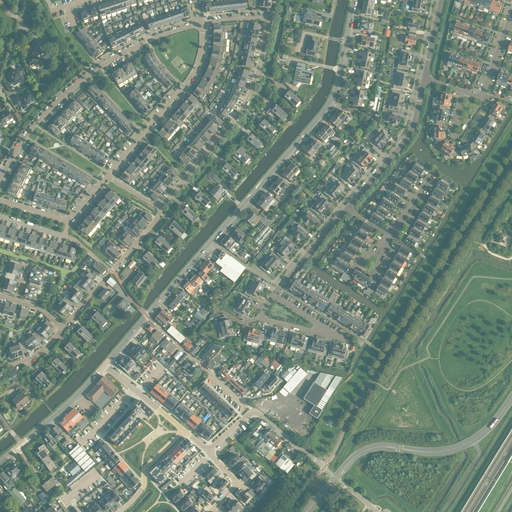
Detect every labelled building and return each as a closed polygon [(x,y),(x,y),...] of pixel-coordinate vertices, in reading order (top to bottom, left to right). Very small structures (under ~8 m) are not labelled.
[(118,0),(113,2),(116,13),(121,11),(118,0)] [(123,0),(118,0),(121,11),(126,9),(123,0)] [(129,0),(123,0),(126,9),(127,9),(126,7),(131,6),(129,0)] [(483,11),(487,0),(481,0),(478,10),(483,11)] [(489,0),(487,0),(483,11),(483,12),(484,9),(489,10),(492,1),(489,0)] [(493,15),(497,3),(492,1),(489,10),(493,12),(492,15),(493,15)] [(113,2),(108,4),(111,14),(116,13),(113,2)] [(413,4),(412,11),(418,13),(419,10),(425,11),(426,7),(426,5),(414,2),(413,4)] [(497,3),(493,15),(498,17),(502,5),(497,3)] [(108,4),(103,5),(106,16),(111,14),(108,4)] [(97,7),(100,16),(101,18),(106,16),(103,5),(97,7)] [(90,10),(88,11),(90,19),(92,18),(93,18),(98,16),(95,8),(90,9),(90,10)] [(181,10),(183,19),(189,17),(186,9),(181,10)] [(305,24),(307,24),(317,26),(318,22),(319,22),(320,18),(314,16),(315,12),(306,10),(305,15),(307,15),(305,24)] [(90,19),(88,11),(86,11),(80,13),(83,21),(88,20),(88,19),(90,19)] [(419,30),(420,24),(416,23),(416,21),(412,19),(411,22),(408,21),(406,28),(410,28),(410,32),(416,33),(417,30),(419,30)] [(368,32),(369,24),(365,23),(365,22),(361,21),(361,22),(359,22),(358,26),(357,26),(357,28),(357,29),(368,32)] [(135,25),(140,35),(145,32),(140,22),(135,25)] [(455,22),(452,29),(454,30),(453,34),(458,36),(462,24),(457,22),(457,23),(455,22)] [(462,24),(458,36),(463,38),(467,26),(462,24)] [(135,25),(131,27),(131,28),(131,29),(135,37),(140,35),(135,25)] [(467,26),(463,38),(467,40),(472,28),(467,26)] [(131,27),(126,29),(131,39),(135,37),(131,29),(131,28),(131,27)] [(76,35),(79,39),(86,33),(87,33),(88,32),(84,28),(76,35)] [(472,28),(467,40),(472,42),(477,29),(472,28)] [(126,41),(131,39),(126,29),(121,31),(126,41)] [(477,29),(472,42),(477,43),(481,31),(477,29)] [(121,31),(117,34),(121,44),(126,41),(121,31)] [(481,31),(477,43),(482,45),(483,42),(486,33),(481,31)] [(79,39),(82,43),(91,36),(91,35),(89,37),(87,33),(86,33),(79,39)] [(483,42),(482,45),(487,47),(488,44),(491,35),(486,33),(483,42)] [(117,46),(121,44),(117,34),(116,34),(117,36),(113,38),(117,46)] [(415,45),(417,39),(415,39),(415,36),(409,34),(408,37),(404,36),(403,43),(406,43),(406,44),(411,45),(411,44),(415,45)] [(117,46),(113,38),(112,35),(107,38),(108,40),(112,48),(117,46)] [(82,43),(86,47),(94,40),(91,36),(82,43)] [(362,37),(360,45),(373,47),(374,39),(377,40),(377,37),(370,36),(370,38),(362,37)] [(315,38),(310,37),(309,41),(310,41),(308,51),(317,53),(319,43),(314,42),(315,38)] [(86,47),(89,51),(96,45),(98,44),(94,40),(86,47)] [(89,51),(92,55),(99,49),(96,45),(89,51)] [(99,49),(92,55),(96,59),(103,53),(99,49)] [(401,50),(399,59),(412,62),(412,61),(413,62),(414,59),(412,58),(413,56),(411,56),(412,52),(401,50)] [(46,51),(40,55),(34,58),(32,55),(26,59),(32,68),(36,66),(36,67),(50,58),(46,51)] [(222,59),(224,53),(213,51),(213,53),(212,53),(211,57),(222,59)] [(358,59),(372,62),(373,62),(370,61),(371,58),(373,59),(374,55),(359,52),(359,56),(362,56),(362,60),(358,59)] [(145,65),(154,58),(151,54),(149,55),(148,55),(145,56),(146,57),(141,59),(145,65)] [(452,68),(456,56),(451,54),(451,55),(448,54),(446,61),(448,62),(446,66),(452,68)] [(456,70),(461,58),(456,56),(452,68),(456,70)] [(210,62),(221,65),(222,59),(211,57),(211,60),(210,62)] [(157,63),(154,58),(145,65),(147,69),(157,63)] [(461,72),(466,59),(461,58),(456,70),(461,72)] [(372,62),(358,59),(357,63),(361,64),(360,68),(368,69),(369,66),(372,66),(372,62)] [(412,62),(399,59),(397,68),(408,70),(408,67),(411,68),(411,65),(413,66),(413,63),(412,62)] [(466,59),(461,72),(462,69),(467,71),(470,61),(466,59)] [(472,72),(475,63),(470,61),(467,71),(472,72)] [(221,65),(210,62),(210,65),(209,64),(208,68),(218,72),(220,73),(223,66),(221,65)] [(160,67),(157,63),(147,69),(151,74),(160,67)] [(297,63),(293,83),(293,84),(296,86),(299,83),(309,85),(310,83),(311,82),(310,82),(312,73),(304,71),(305,65),(297,63)] [(475,63),(472,72),(477,74),(480,65),(475,63)] [(128,64),(126,66),(132,78),(137,75),(131,64),(129,65),(128,64)] [(132,78),(126,66),(123,68),(121,69),(127,80),(132,78)] [(163,71),(160,67),(151,74),(154,78),(163,71)] [(216,78),(218,72),(208,68),(207,71),(206,73),(216,78)] [(17,70),(12,73),(7,76),(12,84),(14,83),(20,80),(22,83),(28,79),(21,69),(18,71),(17,70)] [(116,71),(123,83),(127,80),(121,69),(119,70),(116,71)] [(239,75),(247,78),(248,75),(249,73),(244,71),(244,70),(241,69),(239,75)] [(123,83),(116,71),(114,73),(112,75),(117,84),(118,86),(123,83)] [(166,75),(163,71),(154,78),(159,83),(166,75)] [(354,79),(369,81),(366,81),(367,77),(369,78),(370,74),(355,71),(355,75),(358,76),(358,79),(354,78),(354,79)] [(397,71),(395,80),(407,82),(409,82),(410,79),(408,79),(409,77),(406,76),(407,73),(397,71)] [(502,83),(505,74),(500,72),(497,81),(502,83)] [(203,78),(213,84),(216,78),(206,73),(205,75),(203,78)] [(507,85),(510,76),(505,74),(502,83),(507,85)] [(170,78),(166,75),(159,83),(163,86),(170,78)] [(246,81),(247,78),(239,75),(237,80),(245,83),(246,81)] [(170,78),(163,86),(167,91),(170,87),(173,85),(172,84),(174,82),(170,78)] [(210,89),(213,84),(203,78),(201,81),(202,82),(201,84),(210,89)] [(369,81),(354,79),(353,82),(357,83),(356,87),(365,88),(365,85),(368,85),(369,81)] [(244,85),(245,83),(237,80),(235,85),(243,89),(245,86),(244,85)] [(407,82),(395,80),(393,85),(393,89),(403,91),(404,88),(406,88),(407,83),(407,82)] [(206,95),(210,89),(201,84),(200,86),(199,85),(197,88),(206,95)] [(242,92),(243,89),(235,85),(233,84),(231,89),(233,90),(241,94),(242,92)] [(90,97),(98,89),(94,85),(92,87),(91,87),(89,89),(89,90),(86,93),(90,97)] [(206,95),(197,88),(195,91),(194,93),(200,98),(199,100),(201,101),(202,100),(206,95)] [(90,97),(93,101),(102,93),(98,89),(90,97)] [(240,96),(241,94),(233,90),(231,89),(228,94),(230,95),(238,99),(240,96)] [(299,101),(301,98),(296,93),(291,89),(289,91),(286,95),(289,97),(287,99),(295,106),(299,101)] [(21,108),(26,105),(27,106),(34,102),(32,99),(34,98),(30,90),(26,93),(27,95),(22,98),(22,99),(20,100),(17,96),(13,98),(17,105),(19,104),(21,108)] [(128,96),(131,100),(138,94),(138,93),(135,90),(128,96)] [(350,98),(365,101),(365,100),(362,100),(363,97),(365,97),(366,93),(352,90),(351,94),(355,95),(354,98),(350,97),(350,98)] [(392,91),(390,100),(403,103),(404,97),(402,97),(403,93),(392,91)] [(131,100),(134,104),(143,96),(140,92),(138,93),(138,94),(131,100)] [(440,100),(450,102),(451,96),(450,96),(450,93),(443,92),(442,94),(440,100)] [(93,101),(97,105),(105,97),(102,93),(93,101)] [(237,102),(238,99),(230,95),(228,94),(226,98),(235,104),(236,102),(237,102)] [(134,104),(138,108),(146,100),(143,96),(134,104)] [(97,105),(101,109),(109,101),(105,97),(97,105)] [(186,101),(194,109),(198,104),(190,97),(189,99),(188,99),(186,101)] [(234,106),(235,104),(226,98),(223,103),(224,104),(232,109),(234,106)] [(365,101),(350,98),(349,101),(353,102),(352,106),(361,108),(362,104),(364,105),(365,101)] [(369,104),(369,105),(369,106),(371,106),(372,106),(373,107),(373,108),(372,108),(372,109),(373,109),(373,110),(373,111),(373,112),(373,113),(374,113),(375,113),(376,113),(376,112),(377,112),(378,112),(378,111),(379,111),(378,111),(379,111),(379,110),(379,109),(379,108),(379,107),(380,106),(380,105),(380,104),(380,103),(380,102),(381,101),(381,100),(381,99),(380,99),(379,99),(378,98),(377,98),(376,98),(375,98),(375,100),(374,102),(374,103),(373,102),(370,102),(369,103),(369,104)] [(150,104),(146,100),(138,108),(141,111),(150,104)] [(403,103),(390,100),(388,109),(399,111),(399,108),(402,109),(403,103)] [(439,108),(447,109),(447,107),(449,107),(450,102),(440,100),(439,105),(440,105),(439,108)] [(73,103),(71,105),(79,113),(83,109),(76,101),(74,103),(73,103)] [(101,109),(104,113),(113,105),(109,101),(101,109)] [(190,113),(194,109),(186,101),(183,104),(184,105),(182,106),(190,113)] [(491,108),(500,113),(503,109),(502,108),(504,106),(497,102),(496,104),(494,103),(491,108)] [(269,109),(266,113),(272,118),(276,115),(281,120),(282,119),(283,121),(287,116),(286,115),(286,114),(285,114),(288,112),(284,109),(282,111),(281,111),(282,110),(281,110),(283,107),(278,103),(276,105),(272,109),(273,109),(272,111),(269,109)] [(150,104),(141,111),(145,116),(147,114),(150,112),(149,111),(153,108),(150,104)] [(231,112),(232,109),(224,104),(222,109),(229,114),(230,112),(231,112)] [(68,109),(76,117),(77,118),(80,114),(79,113),(71,105),(69,107),(70,108),(68,109)] [(117,109),(113,105),(104,113),(108,117),(110,116),(110,115),(117,109)] [(187,118),(190,113),(182,106),(181,108),(178,110),(187,118)] [(437,116),(447,118),(448,112),(446,112),(447,109),(439,108),(439,110),(438,110),(437,116)] [(489,116),(495,120),(496,118),(497,118),(500,113),(491,108),(488,113),(490,114),(489,116)] [(72,121),(76,117),(68,109),(66,111),(64,113),(72,121)] [(112,121),(113,119),(120,113),(117,109),(110,115),(110,116),(108,117),(112,121)] [(229,114),(222,109),(218,113),(221,115),(226,119),(228,116),(229,114)] [(175,115),(184,124),(184,123),(183,122),(187,118),(178,110),(176,113),(176,114),(175,115)] [(339,110),(334,116),(341,122),(346,117),(339,110)] [(0,120),(2,125),(13,119),(8,112),(3,115),(0,116),(0,120)] [(13,115),(17,123),(21,121),(17,113),(13,115)] [(68,125),(72,121),(64,113),(62,115),(60,117),(68,125)] [(112,121),(116,125),(124,117),(120,113),(113,119),(112,121)] [(397,123),(398,124),(400,118),(397,117),(398,114),(392,113),(391,116),(387,115),(386,121),(393,122),(392,125),(397,126),(397,123)] [(180,128),(184,124),(175,115),(173,117),(170,120),(180,128)] [(208,119),(210,121),(218,128),(219,126),(220,126),(222,124),(213,116),(212,115),(208,119)] [(341,122),(334,116),(329,121),(336,128),(341,122)] [(436,124),(443,125),(444,123),(445,123),(447,118),(437,116),(436,121),(436,124)] [(483,122),(491,127),(494,122),(495,120),(489,116),(487,118),(486,117),(483,122)] [(64,128),(68,125),(60,117),(59,119),(58,118),(56,121),(64,128)] [(116,125),(119,129),(128,120),(124,117),(116,125)] [(132,124),(128,120),(119,129),(123,133),(132,124)] [(167,124),(175,131),(179,127),(180,128),(170,120),(168,122),(168,123),(167,124)] [(270,135),(274,130),(269,125),(269,124),(264,120),(261,124),(264,126),(262,128),(270,135)] [(61,132),(64,128),(56,121),(54,123),(55,123),(53,125),(61,132)] [(210,121),(206,125),(215,132),(217,130),(216,129),(218,128),(210,121)] [(480,130),(486,134),(488,131),(488,132),(491,127),(483,122),(480,127),(481,127),(480,130)] [(136,128),(132,124),(123,133),(127,137),(131,133),(131,134),(133,132),(133,131),(136,128)] [(171,136),(175,131),(167,124),(165,126),(162,129),(171,136)] [(434,133),(444,133),(444,128),(443,128),(443,125),(436,124),(435,128),(434,127),(434,133)] [(61,132),(53,125),(51,127),(51,126),(48,128),(57,136),(61,132)] [(206,125),(203,129),(211,136),(212,134),(213,134),(215,132),(206,125)] [(321,131),(328,137),(331,139),(335,134),(326,125),(321,131)] [(171,136),(162,129),(160,131),(160,132),(159,134),(167,141),(171,136)] [(203,129),(199,133),(208,140),(210,138),(209,138),(211,136),(203,129)] [(474,136),(483,141),(486,136),(485,136),(486,134),(480,130),(479,132),(477,131),(474,136)] [(328,137),(321,131),(316,136),(324,143),(328,137)] [(379,131),(375,136),(385,144),(388,139),(387,138),(389,136),(384,131),(382,134),(379,131)] [(199,133),(196,137),(204,144),(205,142),(206,143),(208,140),(199,133)] [(438,144),(444,141),(443,139),(444,139),(444,133),(434,133),(434,139),(435,139),(438,144)] [(69,143),(73,146),(78,138),(80,137),(75,134),(69,143)] [(258,150),(262,145),(261,144),(261,143),(256,140),(257,139),(252,134),(248,138),(251,141),(250,143),(256,148),(257,148),(258,150)] [(385,144),(375,136),(369,143),(374,147),(376,144),(381,149),(385,144)] [(483,141),(474,136),(471,140),(473,141),(471,143),(476,149),(479,145),(480,146),(483,141)] [(191,140),(201,148),(203,146),(202,146),(204,144),(196,137),(192,141),(191,140)] [(73,146),(78,149),(84,140),(84,139),(82,141),(78,138),(73,146)] [(88,142),(84,140),(78,149),(82,152),(88,142)] [(191,140),(187,144),(197,152),(198,150),(199,151),(201,148),(191,140)] [(308,145),(315,152),(320,146),(313,140),(308,145)] [(445,154),(450,145),(446,142),(445,143),(444,141),(438,144),(441,150),(440,150),(445,154)] [(93,145),(88,142),(82,152),(86,155),(93,145)] [(464,146),(468,155),(473,153),(473,152),(476,149),(471,143),(470,145),(469,144),(464,146)] [(184,148),(194,157),(196,154),(195,154),(197,152),(187,144),(189,145),(185,149),(184,148)] [(97,148),(93,145),(86,155),(90,157),(97,148)] [(145,150),(153,157),(157,152),(154,149),(149,145),(146,148),(145,150)] [(315,152),(308,145),(303,151),(311,157),(315,152)] [(456,156),(457,150),(454,150),(455,148),(450,145),(445,154),(444,156),(445,157),(446,154),(450,157),(450,156),(456,156)] [(35,156),(39,148),(35,146),(33,148),(31,151),(30,153),(35,156)] [(236,153),(232,157),(237,161),(239,158),(244,163),(246,164),(250,159),(248,158),(244,154),(244,153),(246,151),(241,146),(239,149),(236,153)] [(457,150),(456,156),(463,157),(463,158),(468,155),(464,146),(459,149),(459,150),(457,150)] [(35,156),(39,159),(44,151),(39,148),(35,156)] [(90,157),(95,160),(101,151),(97,148),(90,157)] [(184,148),(180,152),(190,160),(191,159),(192,159),(194,157),(184,148)] [(364,148),(358,155),(368,163),(372,159),(370,157),(372,155),(364,148)] [(149,161),(153,157),(145,150),(144,152),(143,151),(141,154),(149,161)] [(39,159),(44,162),(49,154),(44,151),(39,159)] [(95,160),(99,163),(104,155),(100,153),(101,151),(95,160)] [(188,162),(190,160),(180,152),(177,156),(187,165),(189,163),(188,162)] [(53,157),(49,154),(44,162),(43,163),(48,166),(49,165),(53,157)] [(104,155),(99,163),(103,166),(105,164),(106,164),(107,161),(109,158),(108,158),(109,156),(105,154),(104,155)] [(137,159),(147,167),(145,166),(149,161),(141,154),(138,157),(139,157),(137,159)] [(358,155),(354,160),(352,162),(360,169),(363,166),(364,168),(368,163),(358,155)] [(52,169),(58,159),(53,157),(49,165),(53,167),(52,169)] [(321,158),(317,162),(319,163),(315,169),(318,171),(325,161),(321,158)] [(52,169),(57,172),(63,162),(58,159),(52,169)] [(143,172),(147,167),(137,159),(136,161),(135,160),(133,163),(143,172)] [(232,168),(230,166),(230,165),(233,167),(234,166),(228,160),(226,162),(223,166),(226,170),(225,172),(231,177),(232,177),(233,179),(237,174),(236,173),(236,172),(231,168),(232,168)] [(57,172),(62,175),(67,165),(63,162),(57,172)] [(410,170),(420,176),(423,171),(423,170),(424,168),(416,162),(411,170),(410,169),(410,170)] [(143,172),(133,163),(130,166),(131,166),(129,168),(136,174),(139,176),(137,175),(141,171),(143,172)] [(21,166),(19,169),(29,174),(32,169),(23,164),(21,166)] [(292,174),(294,176),(296,177),(300,172),(299,170),(292,164),(287,169),(292,174)] [(72,168),(67,165),(62,175),(67,178),(68,176),(67,176),(72,168)] [(349,166),(345,171),(355,179),(358,175),(357,173),(359,171),(354,167),(352,169),(349,166)] [(68,176),(72,178),(77,171),(72,168),(67,176),(68,176)] [(135,181),(139,176),(136,174),(129,168),(128,170),(127,169),(125,172),(135,181)] [(169,168),(166,172),(174,179),(175,177),(176,178),(178,175),(169,168)] [(309,168),(305,171),(311,178),(316,173),(311,168),(310,169),(309,168)] [(29,174),(19,169),(18,171),(19,172),(18,174),(27,179),(29,180),(30,178),(28,177),(29,174)] [(292,174),(287,169),(282,175),(289,181),(290,181),(293,184),(296,181),(292,178),(294,176),(292,174)] [(420,176),(410,170),(405,177),(404,176),(404,177),(414,183),(417,178),(417,177),(418,175),(420,176)] [(72,178),(77,181),(81,173),(77,171),(72,178)] [(355,179),(345,171),(339,178),(344,182),(346,179),(351,184),(352,182),(353,183),(355,181),(354,179),(355,179)] [(135,181),(125,172),(123,175),(123,176),(121,177),(129,184),(133,180),(135,181)] [(161,175),(171,184),(173,181),(172,181),(174,179),(166,172),(162,176),(161,175)] [(77,181),(81,184),(86,176),(81,173),(77,181)] [(24,184),(27,179),(18,174),(17,176),(16,176),(15,178),(24,184)] [(161,175),(157,179),(167,187),(168,186),(169,186),(171,184),(161,175)] [(91,179),(86,176),(81,184),(86,187),(88,184),(88,185),(90,182),(89,181),(91,179)] [(396,182),(395,182),(408,190),(411,185),(411,184),(412,182),(414,183),(404,177),(401,182),(398,180),(396,182)] [(22,188),(24,184),(15,178),(13,181),(14,181),(13,183),(22,188)] [(274,184),(281,191),(286,185),(279,178),(274,184)] [(436,186),(448,193),(445,191),(450,184),(441,178),(440,181),(439,181),(436,186)] [(155,185),(164,192),(166,189),(165,189),(167,187),(157,179),(158,181),(155,185)] [(333,181),(330,185),(339,194),(343,189),(341,188),(344,185),(339,181),(337,184),(333,181)] [(408,190),(395,182),(393,185),(396,187),(393,191),(392,190),(392,191),(402,197),(405,192),(405,191),(406,189),(408,190)] [(19,193),(22,188),(13,183),(11,185),(9,188),(19,193)] [(281,191),(274,184),(269,189),(277,196),(281,191)] [(150,187),(160,196),(161,194),(162,194),(164,192),(155,185),(152,188),(150,187)] [(339,194),(330,185),(324,193),(332,199),(334,197),(335,198),(339,194)] [(217,186),(214,189),(213,191),(210,194),(217,200),(220,197),(219,196),(223,192),(217,186)] [(448,193),(436,186),(437,187),(435,189),(431,194),(441,200),(441,199),(443,195),(446,196),(448,193)] [(160,196),(150,187),(146,192),(156,200),(159,198),(158,197),(160,196)] [(19,193),(9,188),(8,190),(8,191),(7,193),(17,198),(19,193)] [(32,202),(38,204),(41,192),(36,191),(32,202)] [(108,194),(107,196),(116,203),(119,199),(122,201),(124,199),(119,195),(118,197),(115,196),(116,195),(111,191),(108,194)] [(402,197),(392,191),(391,191),(391,192),(391,193),(390,193),(390,194),(389,195),(387,198),(384,196),(383,196),(396,204),(399,199),(399,198),(400,196),(402,197)] [(38,204),(43,205),(46,194),(46,195),(41,193),(42,192),(41,192),(38,204)] [(208,205),(210,203),(209,201),(205,198),(206,197),(200,192),(196,196),(200,198),(198,200),(205,206),(207,204),(208,205)] [(261,199),(269,205),(273,200),(266,193),(261,199)] [(43,205),(48,207),(51,198),(51,196),(46,194),(43,205)] [(322,194),(316,201),(326,210),(327,211),(329,208),(328,207),(330,205),(325,201),(327,199),(322,194)] [(441,200),(431,194),(432,195),(431,197),(430,197),(427,202),(439,209),(436,207),(441,200)] [(112,207),(116,203),(107,196),(106,197),(105,197),(103,199),(112,207)] [(396,204),(383,196),(382,199),(384,201),(381,205),(380,204),(380,205),(390,211),(393,206),(393,205),(394,203),(396,204)] [(53,209),(58,210),(62,200),(56,198),(56,200),(53,209)] [(109,212),(112,207),(103,199),(101,202),(100,204),(109,212)] [(269,205),(261,199),(256,204),(264,211),(269,205)] [(62,200),(58,210),(64,212),(65,209),(66,206),(67,201),(62,200)] [(326,210),(316,201),(312,206),(315,209),(313,211),(318,215),(320,213),(322,214),(325,210),(326,210)] [(439,209),(427,202),(428,203),(426,205),(426,204),(422,210),(432,215),(431,215),(434,211),(437,212),(439,209)] [(105,216),(109,212),(100,204),(99,206),(98,205),(96,208),(105,216)] [(390,211),(380,205),(375,212),(374,211),(374,212),(384,218),(387,213),(387,212),(388,210),(390,211)] [(193,223),(198,218),(192,212),(187,207),(184,211),(187,214),(185,215),(193,223)] [(102,220),(105,216),(96,208),(94,210),(93,212),(102,220)] [(316,221),(314,220),(316,217),(308,210),(302,218),(305,220),(303,222),(307,225),(308,223),(312,226),(316,221)] [(432,215),(422,210),(423,211),(422,213),(421,212),(418,218),(430,225),(427,223),(432,215)] [(137,214),(147,222),(149,221),(151,219),(143,211),(139,215),(138,214),(137,214)] [(98,224),(102,220),(93,212),(92,214),(91,213),(89,216),(98,224)] [(369,220),(378,225),(381,220),(381,219),(382,217),(384,218),(374,212),(369,220)] [(251,213),(245,220),(250,224),(250,225),(252,227),(259,219),(257,217),(256,218),(251,213)] [(137,214),(134,218),(144,227),(146,225),(146,224),(147,222),(137,214)] [(95,228),(98,224),(89,216),(87,218),(87,219),(86,220),(95,228)] [(134,218),(130,222),(140,231),(141,229),(142,229),(144,227),(134,218)] [(430,225),(418,218),(417,221),(416,220),(413,226),(425,233),(422,231),(425,226),(428,228),(430,225)] [(91,232),(95,228),(86,220),(85,222),(84,222),(82,224),(91,232)] [(179,227),(178,226),(180,224),(176,220),(174,222),(173,222),(170,226),(167,230),(171,234),(173,232),(179,237),(184,232),(179,228),(179,227)] [(140,231),(130,222),(130,223),(132,224),(128,228),(137,235),(139,233),(139,232),(140,231)] [(256,229),(261,233),(266,226),(262,222),(256,229)] [(359,230),(368,236),(367,235),(369,233),(369,234),(373,228),(364,222),(359,230)] [(91,232),(82,224),(80,226),(80,227),(79,229),(88,236),(91,232)] [(305,234),(307,231),(299,224),(293,232),(295,234),(294,236),(297,239),(299,237),(302,240),(307,235),(305,234)] [(271,230),(266,226),(261,233),(254,241),(258,245),(271,230)] [(425,233),(413,226),(414,226),(413,229),(412,228),(409,233),(420,241),(421,240),(418,239),(421,234),(423,236),(425,233)] [(4,239),(9,241),(13,230),(11,229),(8,228),(4,239)] [(128,228),(125,232),(133,239),(134,237),(135,237),(137,235),(128,228)] [(240,244),(247,237),(237,229),(233,234),(236,236),(234,238),(240,244)] [(9,241),(14,243),(18,231),(15,230),(15,231),(13,230),(9,241)] [(368,236),(359,230),(354,238),(354,237),(354,238),(362,243),(363,243),(362,243),(364,241),(368,236)] [(14,243),(20,244),(23,233),(21,233),(21,232),(18,231),(14,243)] [(133,239),(125,232),(122,236),(120,235),(130,243),(132,241),(132,240),(133,239)] [(20,244),(25,246),(29,234),(25,233),(25,234),(23,233),(20,244)] [(420,241),(409,233),(408,234),(409,234),(408,236),(407,236),(404,242),(413,247),(416,242),(418,244),(420,241)] [(32,235),(29,234),(25,246),(30,248),(33,237),(31,236),(32,235)] [(130,243),(120,235),(116,239),(121,243),(126,247),(127,245),(128,246),(130,243)] [(224,239),(232,247),(235,243),(227,236),(224,239)] [(30,248),(35,249),(39,238),(36,237),(33,237),(30,248)] [(158,245),(166,252),(171,247),(165,242),(165,241),(160,237),(157,241),(160,243),(158,245)] [(285,237),(279,244),(289,252),(293,248),(291,246),(293,243),(285,237)] [(35,249),(40,251),(44,240),(42,239),(42,238),(39,238),(35,249)] [(348,245),(357,251),(357,250),(358,248),(359,249),(362,243),(354,238),(349,245),(348,245)] [(232,247),(224,239),(220,243),(229,251),(232,247)] [(40,251),(45,253),(49,241),(46,240),(44,240),(40,251)] [(45,253),(51,254),(54,243),(52,242),(49,241),(45,253)] [(110,246),(105,252),(114,260),(119,254),(112,248),(114,245),(109,241),(107,243),(110,246)] [(51,254),(56,256),(59,244),(56,243),(56,244),(54,243),(51,254)] [(56,256),(61,258),(64,246),(62,246),(63,245),(59,244),(56,256)] [(279,244),(276,249),(279,251),(277,254),(282,258),(284,255),(285,257),(289,252),(279,244)] [(357,251),(348,245),(344,253),(343,253),(352,258),(353,256),(354,256),(357,251)] [(61,258),(66,259),(70,247),(67,246),(66,247),(64,246),(61,258)] [(397,254),(406,260),(406,259),(410,252),(401,246),(398,252),(399,252),(397,254)] [(75,256),(73,256),(75,250),(73,249),(73,248),(70,247),(66,259),(74,262),(75,256)] [(148,252),(144,256),(147,259),(146,261),(153,267),(158,262),(152,258),(153,257),(148,252)] [(220,258),(215,263),(215,264),(222,269),(220,272),(234,283),(245,269),(230,257),(230,258),(222,252),(219,257),(220,258)] [(272,253),(266,260),(276,268),(279,264),(278,262),(280,260),(272,253)] [(352,258),(343,253),(340,257),(338,256),(336,259),(347,266),(348,263),(349,264),(352,258)] [(406,260),(397,254),(393,259),(394,260),(393,262),(392,262),(401,268),(401,267),(406,260)] [(10,268),(20,271),(21,269),(21,268),(21,266),(20,266),(21,262),(10,259),(9,263),(11,263),(10,268)] [(347,266),(336,259),(338,261),(335,265),(333,263),(331,267),(342,274),(343,271),(344,271),(347,266)] [(266,260),(260,267),(265,271),(267,268),(272,273),(276,268),(266,260)] [(136,263),(133,261),(128,267),(131,269),(136,263)] [(203,265),(214,275),(215,273),(216,273),(211,269),(213,266),(220,272),(222,269),(215,264),(215,263),(214,262),(212,266),(207,261),(203,265)] [(401,268),(392,262),(389,267),(389,268),(388,270),(397,275),(396,275),(401,268)] [(100,273),(102,275),(105,271),(97,264),(94,267),(93,266),(91,269),(98,275),(100,273)] [(214,275),(203,265),(200,269),(209,277),(211,275),(212,276),(214,275)] [(31,275),(42,278),(43,274),(45,274),(46,270),(35,267),(34,270),(33,270),(33,272),(32,271),(31,275)] [(20,271),(10,268),(8,273),(6,272),(5,275),(15,279),(16,276),(18,276),(19,274),(20,271)] [(358,284),(363,275),(358,272),(359,272),(355,270),(350,278),(358,283),(357,284),(358,284)] [(397,275),(388,270),(384,275),(385,276),(384,278),(383,278),(392,283),(397,275)] [(83,280),(91,287),(93,285),(94,283),(93,282),(96,278),(87,271),(84,275),(86,276),(83,280)] [(201,271),(197,275),(203,281),(205,282),(207,284),(208,282),(210,280),(207,277),(201,271)] [(138,287),(146,278),(140,273),(132,282),(138,287)] [(5,284),(15,288),(16,285),(16,282),(14,282),(15,279),(5,275),(4,279),(6,280),(5,284)] [(30,283),(41,287),(42,283),(40,283),(42,278),(31,275),(30,278),(31,278),(30,280),(31,280),(30,283)] [(192,279),(202,288),(204,286),(200,283),(202,281),(195,275),(192,279)] [(363,275),(358,284),(359,283),(366,288),(371,280),(368,279),(369,278),(366,276),(366,277),(363,275)] [(290,284),(287,288),(291,291),(297,283),(298,280),(294,277),(292,280),(291,280),(289,283),(290,284)] [(112,288),(116,283),(110,278),(106,282),(112,288)] [(379,286),(387,291),(388,291),(387,291),(392,283),(383,278),(380,283),(380,284),(379,286),(379,285),(379,286)] [(202,288),(192,279),(189,283),(195,288),(197,286),(201,289),(202,288)] [(252,280),(249,285),(261,292),(263,286),(261,285),(263,282),(257,279),(256,282),(252,280)] [(75,285),(84,292),(86,290),(87,291),(89,289),(89,290),(91,287),(83,280),(77,286),(75,285)] [(190,294),(193,290),(196,293),(198,291),(188,282),(183,287),(190,294)] [(26,291),(37,294),(38,290),(40,290),(41,287),(30,283),(29,286),(28,286),(28,288),(27,288),(26,291)] [(297,283),(291,291),(292,291),(296,294),(301,285),(297,283)] [(14,291),(15,288),(5,284),(3,289),(2,293),(10,295),(11,292),(13,293),(14,290),(14,291)] [(71,293),(80,300),(82,298),(82,297),(83,296),(82,295),(84,292),(75,285),(73,287),(75,289),(71,293)] [(249,285),(245,293),(250,296),(252,294),(258,297),(261,292),(249,285)] [(301,285),(296,294),(300,296),(300,297),(307,285),(305,288),(301,285)] [(307,285),(300,297),(304,299),(311,288),(307,285)] [(387,291),(379,286),(375,291),(376,291),(374,294),(382,299),(387,291)] [(311,288),(304,299),(305,299),(309,302),(316,291),(315,291),(314,293),(310,291),(312,288),(311,288)] [(100,294),(98,296),(100,298),(104,301),(109,295),(112,298),(115,294),(111,290),(109,292),(105,289),(100,294)] [(177,294),(183,299),(185,297),(187,298),(187,299),(188,300),(191,298),(189,296),(181,290),(177,294)] [(35,299),(37,294),(26,291),(25,294),(26,295),(25,296),(26,297),(25,300),(36,303),(37,300),(35,299)] [(316,291),(309,302),(313,304),(313,305),(320,294),(316,291)] [(80,300),(71,293),(66,299),(64,298),(73,305),(75,303),(76,304),(78,302),(78,303),(80,300)] [(323,308),(322,310),(326,313),(328,311),(333,302),(336,296),(332,293),(329,299),(323,308)] [(174,298),(180,303),(181,304),(183,303),(181,301),(183,299),(177,294),(174,298)] [(320,294),(313,305),(317,307),(324,296),(320,294)] [(242,295),(238,303),(249,309),(252,304),(250,303),(251,300),(242,295)] [(324,296),(317,307),(318,308),(318,307),(322,310),(323,308),(329,299),(324,296)] [(60,306),(69,313),(71,311),(70,310),(72,309),(70,307),(73,305),(64,298),(62,300),(64,302),(60,306)] [(116,306),(123,313),(126,310),(128,310),(130,308),(129,306),(128,304),(129,303),(123,298),(116,306)] [(180,303),(174,298),(168,305),(174,310),(180,303)] [(328,311),(326,313),(331,316),(336,307),(337,304),(333,302),(328,311)] [(238,303),(233,311),(242,316),(244,313),(246,315),(249,309),(238,303)] [(8,316),(11,305),(8,304),(8,305),(6,304),(5,306),(2,305),(0,311),(0,313),(3,314),(8,316)] [(15,321),(18,310),(15,309),(16,307),(14,306),(11,305),(8,316),(12,317),(12,319),(15,321)] [(69,313),(60,306),(57,309),(55,308),(53,311),(61,318),(64,315),(65,317),(66,315),(67,315),(69,313)] [(336,307),(331,316),(335,318),(340,310),(336,307)] [(203,308),(199,312),(203,316),(207,312),(203,308)] [(18,310),(15,321),(16,318),(19,319),(24,321),(26,315),(27,315),(29,310),(24,309),(24,310),(22,309),(22,311),(18,310)] [(209,317),(210,318),(211,318),(212,318),(213,318),(214,318),(215,317),(216,317),(217,316),(218,316),(219,316),(220,316),(220,315),(220,314),(220,313),(219,312),(219,311),(219,310),(219,309),(218,309),(218,310),(217,310),(217,311),(216,311),(216,312),(215,312),(215,311),(214,311),(214,312),(213,312),(213,313),(212,314),(211,314),(211,315),(210,316),(209,317)] [(100,315),(102,313),(99,310),(93,316),(94,316),(90,321),(94,324),(96,322),(101,327),(101,326),(103,328),(107,323),(105,322),(106,322),(101,318),(102,317),(100,315)] [(340,310),(335,318),(339,321),(346,310),(344,312),(340,310)] [(346,310),(339,321),(344,324),(350,313),(346,310)] [(163,311),(159,315),(168,323),(169,324),(171,326),(175,330),(178,327),(173,323),(172,324),(170,322),(173,320),(171,318),(172,317),(170,314),(168,316),(163,311)] [(198,311),(194,315),(200,321),(204,317),(203,316),(199,312),(198,311)] [(350,313),(344,324),(348,326),(355,315),(350,313)] [(159,315),(155,319),(163,327),(166,324),(168,323),(159,315)] [(355,315),(348,326),(352,329),(359,318),(355,315)] [(226,317),(215,319),(218,330),(231,326),(232,326),(231,323),(230,323),(229,320),(227,321),(226,317)] [(359,318),(352,329),(357,332),(363,321),(359,318)] [(41,328),(50,335),(52,333),(51,333),(53,331),(51,330),(54,327),(45,320),(43,323),(45,324),(41,328)] [(363,321),(357,332),(361,334),(361,335),(368,323),(363,321)] [(368,323),(361,335),(365,337),(371,329),(366,326),(368,324),(368,323)] [(150,333),(154,329),(150,325),(146,329),(150,333)] [(174,338),(178,332),(175,330),(171,326),(166,332),(174,338)] [(231,326),(218,330),(220,339),(230,336),(230,333),(232,333),(231,326)] [(82,327),(80,330),(79,331),(82,333),(80,335),(87,342),(92,337),(87,332),(82,327)] [(34,332),(42,341),(45,338),(46,339),(47,337),(48,338),(50,335),(41,328),(38,332),(36,330),(34,332)] [(243,341),(252,343),(256,331),(256,330),(250,329),(248,335),(245,334),(243,341)] [(267,341),(276,343),(279,331),(273,329),(272,331),(269,331),(267,341)] [(153,342),(160,334),(156,331),(149,339),(153,342)] [(256,331),(252,343),(258,344),(259,340),(262,341),(264,335),(261,334),(261,332),(256,331)] [(279,331),(276,343),(284,345),(287,335),(284,334),(284,332),(279,331)] [(29,339),(36,349),(38,347),(38,346),(40,345),(38,343),(42,341),(34,332),(32,334),(33,336),(29,339)] [(178,332),(174,338),(180,344),(181,343),(181,342),(184,339),(185,338),(178,332)] [(160,334),(153,342),(157,345),(164,337),(160,334)] [(290,347),(296,348),(299,336),(293,334),(293,337),(289,336),(288,342),(291,343),(290,347)] [(299,336),(296,348),(305,351),(306,344),(303,344),(305,337),(299,336)] [(307,351),(316,353),(319,341),(319,339),(316,338),(316,340),(314,339),(312,346),(309,345),(307,351)] [(21,342),(26,352),(30,350),(31,351),(33,350),(36,349),(29,339),(25,342),(24,340),(21,342)] [(165,339),(157,348),(152,354),(154,356),(161,347),(163,349),(169,342),(165,339)] [(194,347),(187,341),(184,339),(181,342),(183,345),(182,346),(189,352),(194,347)] [(194,347),(189,352),(193,356),(200,349),(197,346),(200,342),(199,340),(195,345),(194,347)] [(319,341),(316,353),(325,356),(328,345),(325,345),(325,342),(323,342),(323,340),(320,340),(320,341),(319,341)] [(70,344),(69,343),(66,346),(69,349),(67,351),(74,358),(79,353),(74,348),(75,347),(73,346),(75,345),(71,341),(70,341),(71,342),(70,344)] [(14,347),(18,358),(20,357),(20,356),(22,356),(22,354),(26,352),(21,342),(18,343),(19,345),(14,347)] [(163,351),(162,352),(165,355),(166,354),(167,354),(174,346),(170,343),(163,351)] [(205,355),(202,358),(209,364),(217,355),(224,347),(213,345),(210,344),(208,346),(210,349),(205,355)] [(138,345),(134,350),(142,357),(146,353),(138,345)] [(328,356),(336,358),(339,346),(334,345),(333,347),(330,346),(328,356)] [(174,346),(167,354),(170,357),(177,349),(174,346)] [(339,346),(336,358),(346,361),(348,350),(345,350),(345,347),(339,346)] [(15,359),(18,358),(14,347),(9,349),(6,350),(8,358),(12,357),(12,359),(14,358),(15,359)] [(134,350),(130,354),(137,361),(142,357),(134,350)] [(174,365),(183,354),(179,351),(173,357),(175,359),(169,365),(167,363),(164,366),(166,368),(167,368),(173,374),(175,372),(170,367),(173,364),(174,365)] [(183,354),(174,365),(175,366),(176,365),(178,367),(180,364),(181,365),(187,358),(183,354)] [(217,355),(209,364),(206,368),(210,371),(211,369),(212,369),(216,365),(217,365),(220,363),(219,362),(222,359),(217,355)] [(254,363),(258,359),(254,355),(253,357),(249,361),(253,364),(254,363)] [(61,362),(63,360),(58,356),(59,357),(57,359),(56,358),(53,362),(56,365),(54,367),(61,373),(65,368),(61,364),(62,363),(61,362)] [(127,357),(123,361),(130,368),(135,364),(127,357)] [(258,359),(254,363),(258,366),(263,361),(259,357),(258,359)] [(275,360),(271,365),(276,370),(281,365),(275,360)] [(123,361),(119,365),(126,373),(130,368),(123,361)] [(186,361),(181,366),(174,374),(178,378),(181,374),(179,371),(182,368),(185,370),(183,372),(188,377),(197,367),(192,362),(190,365),(186,361)] [(224,380),(231,372),(231,371),(233,370),(236,368),(238,370),(241,367),(237,363),(234,366),(234,365),(228,371),(224,367),(217,373),(220,376),(220,377),(221,378),(222,378),(224,380)] [(287,383),(297,372),(291,366),(281,377),(287,383)] [(300,368),(297,372),(287,383),(283,387),(290,394),(307,374),(300,368)] [(17,373),(14,369),(7,374),(11,378),(17,373)] [(41,372),(38,376),(37,377),(33,381),(38,385),(40,383),(45,388),(50,383),(45,378),(47,377),(46,376),(48,374),(44,370),(44,371),(42,373),(41,372)] [(231,372),(224,380),(226,381),(226,382),(226,383),(228,383),(233,378),(232,376),(234,374),(231,372)] [(233,378),(228,383),(229,384),(229,385),(230,386),(231,386),(233,387),(240,379),(244,374),(241,372),(237,377),(235,379),(233,378)] [(259,388),(267,379),(269,377),(265,373),(263,375),(255,385),(259,388)] [(307,394),(303,399),(314,405),(309,413),(316,417),(341,378),(319,373),(313,384),(307,394)] [(240,379),(233,387),(234,388),(234,390),(235,391),(236,390),(237,391),(242,385),(241,385),(242,384),(247,378),(244,374),(240,379)] [(278,380),(276,378),(274,376),(266,385),(270,389),(275,383),(278,380)] [(96,386),(95,387),(109,400),(118,390),(103,377),(97,384),(98,386),(97,387),(96,386)] [(158,383),(150,393),(154,396),(162,386),(158,383)] [(205,384),(199,390),(203,394),(209,387),(205,384)] [(241,385),(242,385),(237,391),(238,392),(238,394),(239,395),(241,394),(241,395),(247,388),(242,384),(241,385)] [(162,386),(154,396),(158,400),(167,390),(162,386)] [(107,403),(109,400),(95,387),(86,396),(100,410),(107,403)] [(209,387),(203,394),(206,397),(213,391),(209,387)] [(167,390),(158,400),(163,403),(171,394),(170,393),(167,390)] [(213,391),(206,397),(210,401),(216,394),(213,391)] [(19,410),(29,401),(22,393),(12,401),(19,410)] [(171,394),(163,403),(167,407),(175,397),(171,393),(170,393),(171,394)] [(216,394),(210,401),(214,404),(220,398),(216,394)] [(175,397),(167,407),(171,410),(179,400),(175,397)] [(220,398),(214,404),(218,408),(224,401),(220,398)] [(118,428),(108,438),(110,439),(118,447),(119,448),(129,437),(145,420),(146,421),(148,422),(155,415),(154,413),(141,402),(140,401),(139,402),(138,403),(134,407),(136,408),(133,412),(123,422),(119,427),(118,428)] [(224,401),(218,408),(222,411),(228,405),(224,401)] [(182,402),(173,412),(178,415),(186,405),(182,402)] [(186,405),(178,415),(182,419),(190,409),(186,405)] [(228,405),(222,411),(225,415),(231,408),(228,405)] [(74,408),(64,418),(77,433),(87,423),(74,408)] [(225,415),(224,416),(228,419),(235,412),(231,408),(225,415)] [(190,409),(182,419),(186,422),(192,415),(193,415),(195,413),(190,409)] [(186,422),(186,423),(190,426),(197,418),(196,418),(193,415),(192,415),(186,422)] [(197,418),(190,426),(194,430),(201,422),(202,420),(198,416),(196,418),(197,418)] [(73,437),(77,433),(64,418),(59,423),(73,437)] [(201,422),(194,430),(198,433),(205,425),(201,422)] [(205,425),(198,433),(202,437),(210,428),(211,427),(206,423),(205,425)] [(49,432),(56,439),(62,434),(59,431),(60,430),(58,428),(57,429),(55,427),(52,429),(50,431),(49,432)] [(210,428),(202,437),(207,440),(214,431),(210,428)] [(260,435),(257,438),(260,440),(263,442),(266,444),(268,442),(274,434),(270,431),(264,438),(260,435)] [(49,446),(49,445),(52,448),(57,444),(48,433),(46,435),(45,435),(43,436),(43,437),(43,438),(49,446)] [(268,442),(266,444),(271,449),(272,450),(274,447),(275,448),(282,440),(274,434),(268,442)] [(186,438),(182,442),(190,450),(194,447),(186,438)] [(182,442),(178,445),(187,455),(191,451),(190,450),(182,442)] [(263,442),(257,450),(261,454),(265,457),(271,449),(266,444),(263,442)] [(105,444),(97,451),(101,455),(109,448),(105,444)] [(40,452),(37,454),(41,459),(40,460),(41,461),(48,456),(50,454),(44,445),(38,449),(40,452)] [(95,464),(78,445),(68,454),(86,472),(95,464)] [(178,445),(175,449),(184,458),(187,455),(178,445)] [(109,448),(101,455),(105,459),(112,452),(109,448)] [(175,449),(171,453),(180,462),(184,458),(175,449)] [(271,449),(265,457),(269,460),(276,453),(272,450),(271,449)] [(112,452),(105,459),(108,463),(116,456),(112,452)] [(171,453),(167,456),(174,464),(176,466),(180,462),(171,453)] [(230,460),(227,462),(232,467),(240,459),(235,454),(233,457),(232,456),(229,459),(230,460)] [(283,455),(275,464),(284,472),(286,473),(294,465),(292,463),(283,455)] [(48,456),(41,461),(41,462),(42,461),(46,466),(52,462),(48,456)] [(108,463),(106,464),(110,469),(120,460),(116,456),(108,463)] [(167,456),(164,460),(171,467),(174,464),(167,456)] [(164,460),(160,463),(169,472),(173,469),(171,467),(164,460)] [(52,462),(46,466),(50,472),(49,472),(49,473),(57,468),(52,462)] [(73,476),(64,483),(68,487),(85,473),(75,462),(66,469),(73,476)] [(121,462),(112,470),(115,475),(116,474),(116,473),(125,466),(121,462)] [(160,463),(156,467),(165,476),(169,472),(160,463)] [(241,469),(237,473),(241,477),(250,469),(244,463),(239,467),(241,469)] [(5,469),(5,470),(6,471),(10,475),(12,477),(12,478),(13,479),(16,476),(15,474),(19,471),(13,465),(9,468),(8,467),(7,467),(5,468),(5,469)] [(125,466),(116,473),(116,474),(120,477),(120,478),(128,470),(125,466)] [(156,466),(149,473),(160,485),(167,478),(165,476),(156,467),(156,466)] [(207,474),(205,475),(209,480),(208,481),(210,484),(215,479),(213,477),(217,472),(212,468),(210,470),(209,470),(206,473),(207,474)] [(250,469),(241,477),(245,482),(249,478),(251,481),(257,475),(251,468),(250,469)] [(120,477),(119,478),(122,482),(132,474),(128,470),(120,478),(120,477)] [(3,472),(0,474),(0,478),(4,483),(2,485),(9,493),(16,487),(9,479),(7,477),(4,474),(3,472)] [(132,474),(122,482),(126,486),(136,478),(132,474)] [(257,482),(252,486),(257,491),(260,489),(264,487),(263,486),(267,483),(260,475),(255,480),(257,482)] [(47,482),(52,488),(58,483),(53,477),(47,482)] [(136,478),(126,486),(130,491),(139,482),(136,478)] [(216,481),(211,486),(214,488),(216,487),(220,491),(222,489),(222,490),(225,486),(227,483),(223,478),(218,483),(216,481)] [(171,480),(160,488),(162,491),(173,482),(171,480)] [(52,488),(47,482),(42,487),(47,492),(52,488)] [(205,491),(201,495),(209,503),(209,502),(210,502),(212,500),(213,498),(209,493),(211,491),(206,486),(203,489),(205,491)] [(9,493),(20,505),(27,498),(16,487),(9,493)] [(173,496),(171,498),(175,503),(185,494),(181,489),(176,493),(176,492),(172,495),(173,496)] [(108,494),(116,504),(121,500),(113,490),(108,494)] [(239,490),(237,493),(237,494),(237,495),(239,497),(238,498),(241,501),(242,500),(247,505),(253,498),(247,492),(245,494),(241,490),(240,491),(239,490)] [(108,493),(103,497),(111,507),(116,504),(108,494),(108,493)] [(103,497),(98,501),(106,511),(111,507),(103,497)] [(27,498),(20,505),(24,509),(31,503),(27,498)] [(180,507),(179,507),(182,511),(182,510),(183,511),(193,503),(189,498),(179,506),(180,507)] [(232,500),(228,504),(236,511),(243,506),(238,501),(236,503),(232,500)] [(102,511),(95,503),(91,507),(94,511),(102,511)]
